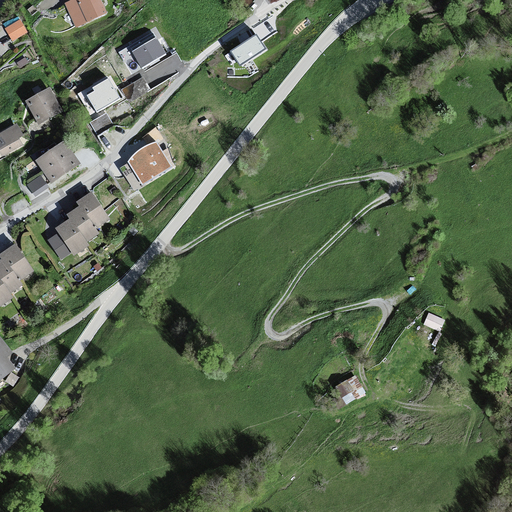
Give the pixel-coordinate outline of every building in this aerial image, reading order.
[(100,0),(75,0),(64,5),(74,28),(107,14),(100,0)] [(20,19),(5,28),(13,41),(28,33),(20,19)] [(258,33),(253,25),(230,39),(235,47),(258,33)] [(266,49),(257,34),(231,51),(240,66),(266,49)] [(156,38),(132,52),(142,68),(166,54),(156,38)] [(25,57),(17,62),(20,68),(28,63),(25,57)] [(144,74),(123,86),(130,98),(151,86),(144,74)] [(121,99),(109,79),(93,88),(95,92),(88,96),(97,113),(121,99)] [(50,88),(25,101),(37,123),(61,110),(50,88)] [(107,113),(90,123),(98,136),(114,126),(107,113)] [(17,123),(0,131),(0,152),(1,154),(21,144),(25,138),(17,123)] [(163,141),(118,168),(135,194),(179,167),(163,141)] [(65,142),(36,161),(51,184),(80,165),(65,142)] [(39,175),(26,184),(34,195),(47,185),(39,175)] [(115,187),(110,190),(113,196),(118,193),(115,187)] [(77,204),(79,207),(97,233),(113,222),(93,193),(77,204)] [(67,215),(71,220),(87,243),(99,235),(97,233),(79,207),(67,215)] [(71,220),(57,230),(59,232),(73,252),(76,256),(88,247),(87,243),(71,220)] [(134,227),(130,231),(135,236),(139,232),(134,227)] [(59,232),(47,240),(61,260),(73,252),(59,232)] [(16,244),(0,255),(0,256),(3,256),(22,282),(36,272),(16,244)] [(3,256),(0,258),(0,285),(9,298),(25,286),(22,282),(3,256)] [(99,263),(94,266),(98,272),(103,269),(99,263)] [(0,285),(0,306),(11,298),(9,298),(0,285)] [(447,323),(427,315),(423,327),(443,334),(447,323)] [(0,338),(0,337),(0,379),(16,369),(6,355),(10,352),(0,338)] [(352,376),(334,389),(347,407),(365,394),(352,376)]
